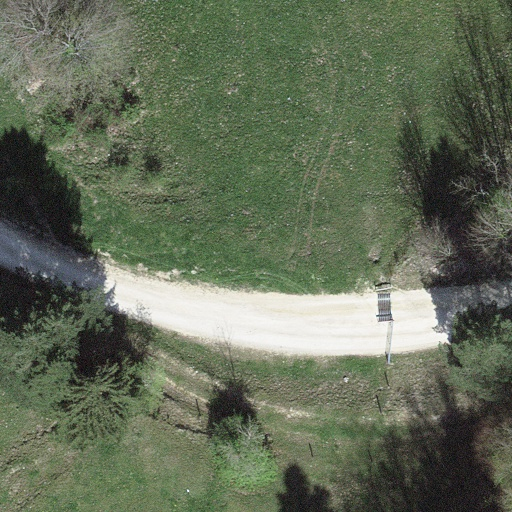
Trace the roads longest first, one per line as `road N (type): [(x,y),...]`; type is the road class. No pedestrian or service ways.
road 1 (track): [(0,247),(158,310),(245,327),(388,327),(511,296)]
road 2 (track): [(46,269),(126,341),(273,417),(376,424),(511,392)]
